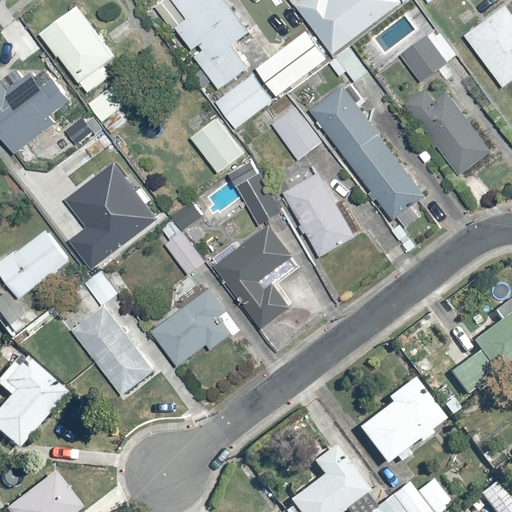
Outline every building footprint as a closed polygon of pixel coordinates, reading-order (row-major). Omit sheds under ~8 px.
[(251,30),(227,0),(175,0),(189,17),(177,27),(193,49),(200,43),(204,48),(195,55),(220,88),(250,66),(233,44),(251,30)] [(303,0),(297,5),(333,53),(403,1),(402,0),(303,0)] [(511,11),(507,4),(466,34),(504,85),(511,79),(511,11)] [(77,6),(41,33),(79,82),(115,56),(77,6)] [(458,54),(438,27),(401,55),(422,81),(458,54)] [(329,58),(308,30),(258,68),(278,96),(329,58)] [(369,71),(351,46),(330,62),(341,76),(349,71),(356,81),(369,71)] [(0,75),(0,131),(16,152),(56,121),(51,114),(72,98),(47,66),(36,75),(31,68),(8,86),(0,75)] [(274,100),(254,73),(217,102),(237,128),(274,100)] [(130,100),(115,82),(89,103),(112,131),(122,123),(134,139),(148,127),(136,114),(139,111),(130,100)] [(343,85),(311,109),(395,218),(427,194),(343,85)] [(493,149),(448,89),(436,98),(426,86),(404,102),(436,146),(439,144),(460,173),(493,149)] [(323,142),(297,106),(273,123),(299,159),(323,142)] [(245,154),(217,118),(193,136),(221,172),(245,154)] [(116,161),(67,198),(88,226),(70,239),(92,268),(159,218),(116,161)] [(357,235),(320,171),(284,191),(321,255),(357,235)] [(204,215),(193,201),(174,216),(185,230),(204,215)] [(172,239),(167,243),(190,273),(207,261),(175,218),(163,227),(172,239)] [(271,224),(216,265),(263,326),(291,305),(275,284),(298,267),(291,258),(295,255),(271,224)] [(16,250),(0,261),(0,270),(21,298),(71,261),(47,229),(17,252),(16,250)] [(153,330),(179,364),(208,343),(212,348),(233,332),(221,316),(229,310),(211,286),(153,330)] [(511,361),(511,298),(511,299),(511,301),(511,308),(472,340),(497,373),(511,361)] [(105,304),(73,329),(123,394),(156,369),(105,304)] [(492,376),(476,353),(450,372),(467,395),(492,376)] [(14,390),(0,405),(0,432),(17,448),(66,391),(26,357),(4,382),(14,390)] [(444,417),(413,376),(387,396),(391,401),(357,427),(385,463),(444,417)] [(340,511),(369,490),(334,444),(312,460),(322,474),(288,499),(298,511),(340,511)] [(74,511),(81,507),(53,470),(4,508),(7,511),(74,511)] [(444,511),(454,505),(432,477),(415,490),(408,481),(369,511),(444,511)] [(511,511),(511,497),(498,479),(480,493),(494,511),(511,511)]
